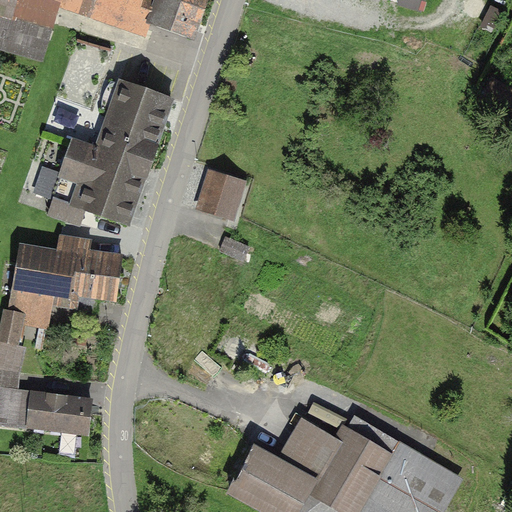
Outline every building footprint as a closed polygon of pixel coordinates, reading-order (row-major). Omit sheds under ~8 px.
[(127,0),(21,0),(119,29),(127,0)] [(203,46),(215,0),(160,0),(152,32),(203,46)] [(0,46),(42,59),(50,29),(0,15),(0,46)] [(511,111),(511,91),(493,82),(479,109),(506,122),(511,111)] [(86,209),(128,224),(172,99),(122,83),(97,151),(73,143),(49,213),(79,224),(86,209)] [(244,184),(211,173),(200,210),(233,219),(244,184)] [(250,248),(227,238),(221,251),(244,261),(250,248)] [(122,257),(27,249),(23,295),(118,303),(122,257)] [(308,376),(260,354),(247,383),(295,404),(308,376)] [(98,395),(31,391),(28,427),(95,431),(98,395)] [(260,443),(158,397),(134,447),(236,494),(260,443)] [(446,511),(465,479),(357,416),(342,441),(303,419),(280,458),(321,478),(303,511),(446,511)] [(280,458),(265,450),(239,499),(263,511),(303,511),(321,478),(280,458)]
